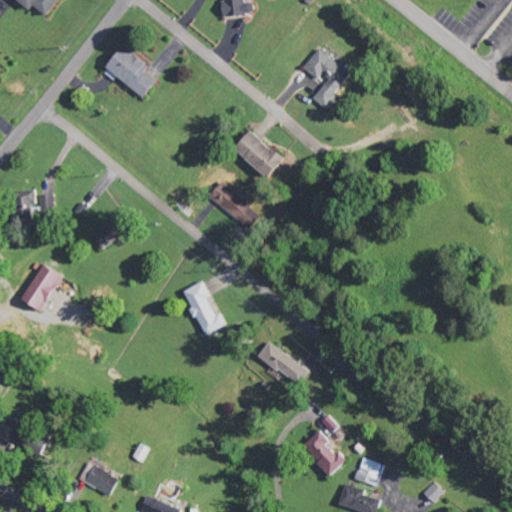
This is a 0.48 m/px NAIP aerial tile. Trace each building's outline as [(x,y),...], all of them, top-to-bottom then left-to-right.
[(65,0),(25,0),(38,9),(40,6),(55,16),(65,0)] [(228,0),(230,17),(259,15),(258,2),(250,3),(249,0),(228,0)] [(113,68),(150,99),(163,84),(150,73),(155,67),(131,46),(113,68)] [(357,74),(323,49),(310,67),(330,82),(318,98),(331,109),(357,74)] [(275,180),(291,163),(262,132),(244,148),(275,180)] [(257,204),(226,183),(215,199),(246,220),(257,204)] [(64,210),(63,194),(46,196),(47,212),(64,210)] [(98,232),(109,252),(137,237),(126,217),(98,232)] [(69,274),(49,264),(32,299),(51,308),(56,298),(61,300),(67,287),(63,286),(69,274)] [(226,325),(220,312),(215,315),(207,298),(210,297),(203,281),(182,290),(203,335),(226,325)] [(259,356),(296,386),(308,371),(270,341),(259,356)] [(322,421),(332,433),(340,426),(329,414),(322,421)] [(328,476),(345,462),(320,432),(303,446),(328,476)] [(90,483),(119,496),(126,478),(97,467),(90,483)] [(423,494),(433,504),(444,491),(434,482),(423,494)] [(378,511),(383,497),(345,486),(340,505),(364,511),(378,511)] [(180,511),(181,510),(151,497),(144,511),(145,511),(180,511)]
